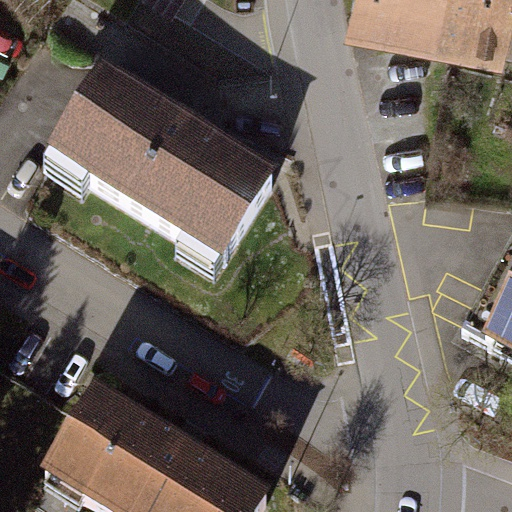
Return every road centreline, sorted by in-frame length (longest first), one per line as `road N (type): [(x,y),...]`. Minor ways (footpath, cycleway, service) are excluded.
road 1 (residential): [(412,478),(404,395),(359,206),(323,0)]
road 2 (residential): [(412,478),(0,230)]
